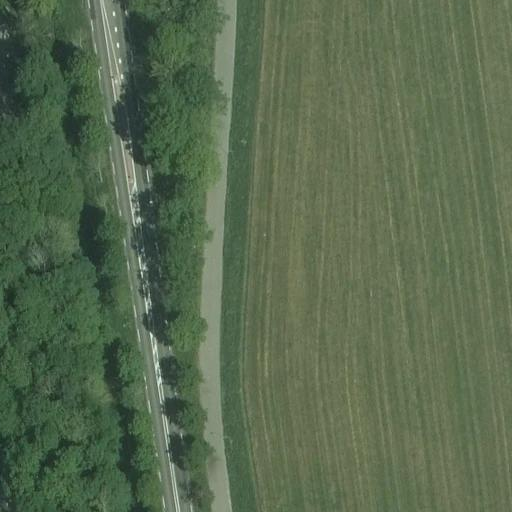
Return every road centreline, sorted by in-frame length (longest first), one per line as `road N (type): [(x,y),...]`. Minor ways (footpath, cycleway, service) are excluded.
road 1 (unclassified): [(221,511),(209,353),(226,0)]
road 2 (primary): [(94,0),(149,369),(159,385)]
road 3 (primary): [(159,385),(165,368),(117,0)]
road 4 (primary): [(178,511),(159,385)]
